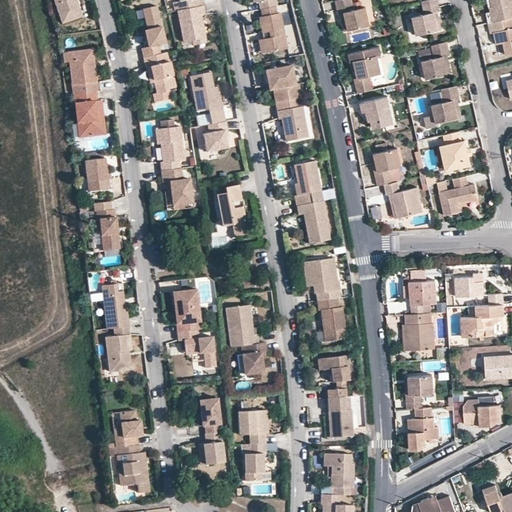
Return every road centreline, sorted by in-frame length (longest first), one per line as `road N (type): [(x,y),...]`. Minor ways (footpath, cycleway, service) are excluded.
road 1 (residential): [(105,0),(122,74),(166,468),(172,489),(194,511)]
road 2 (residential): [(296,511),(285,291),(226,0)]
road 3 (residential): [(380,504),(382,434),(361,246)]
road 4 (residential): [(361,246),(306,0)]
road 5 (track): [(0,379),(36,420),(69,511)]
road 6 (residential): [(511,242),(361,246)]
road 7 (residential): [(511,435),(380,504)]
road 8 (residential): [(490,125),(465,0)]
